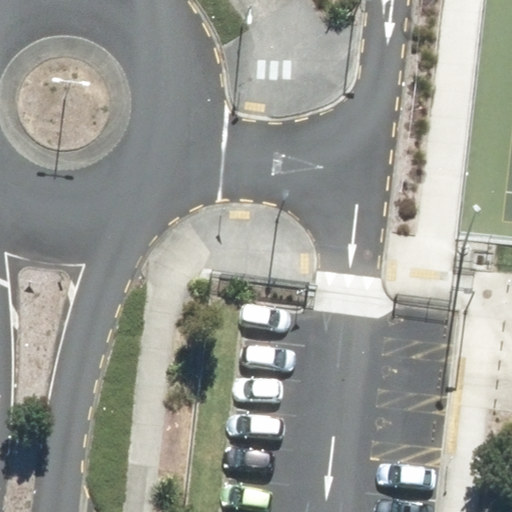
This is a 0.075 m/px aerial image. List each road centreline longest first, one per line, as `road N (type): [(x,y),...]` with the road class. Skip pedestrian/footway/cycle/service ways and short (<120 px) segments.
road 1 (unclassified): [(105,201),(100,277),(74,372),(58,511)]
road 2 (unclassified): [(145,33),(169,97),(165,131),(151,162),(105,201)]
